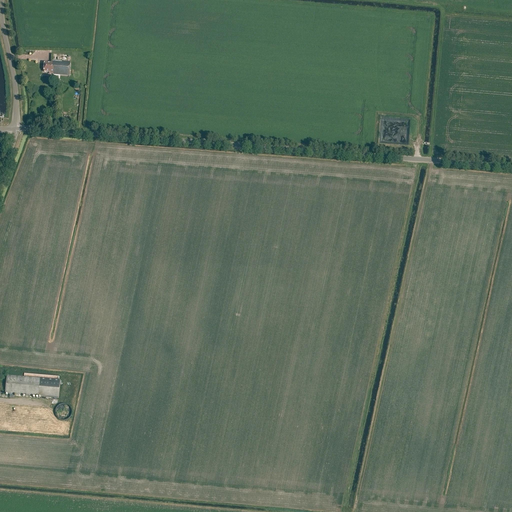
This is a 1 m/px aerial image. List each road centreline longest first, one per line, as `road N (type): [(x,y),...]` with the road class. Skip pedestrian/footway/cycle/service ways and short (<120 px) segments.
road 1 (unclassified): [(511,166),(15,126)]
road 2 (unclassified): [(15,126),(1,0)]
